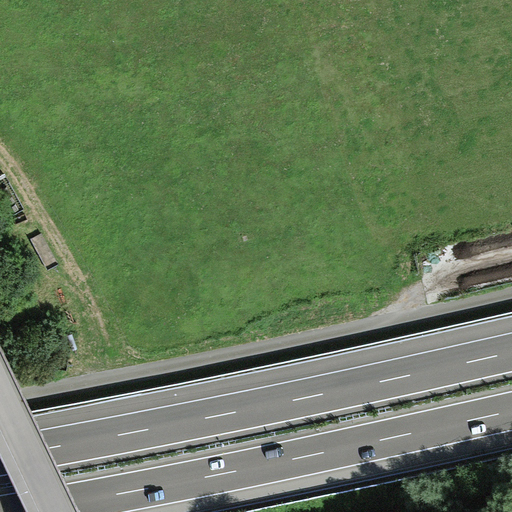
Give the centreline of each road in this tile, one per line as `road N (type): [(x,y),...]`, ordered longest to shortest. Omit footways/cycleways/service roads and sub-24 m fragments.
road 1 (motorway): [(511,351),(0,456)]
road 2 (residential): [(0,398),(511,295)]
road 3 (motorway): [(12,511),(511,410)]
road 4 (residential): [(58,511),(0,390)]
